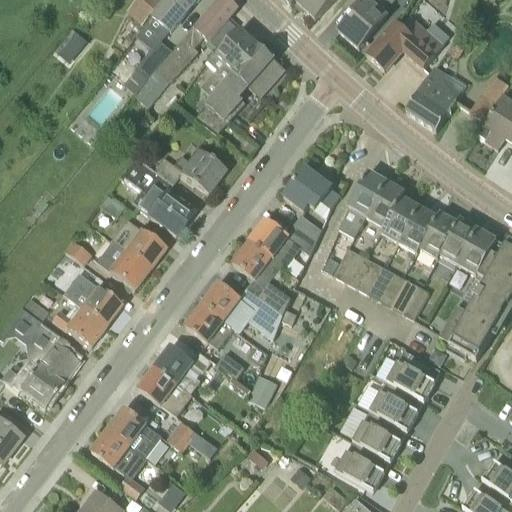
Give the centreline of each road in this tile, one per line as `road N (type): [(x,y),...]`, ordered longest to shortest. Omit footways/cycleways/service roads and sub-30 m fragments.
road 1 (residential): [(335,80),(11,511)]
road 2 (secondary): [(511,216),(335,80)]
road 3 (residential): [(474,374),(399,511)]
